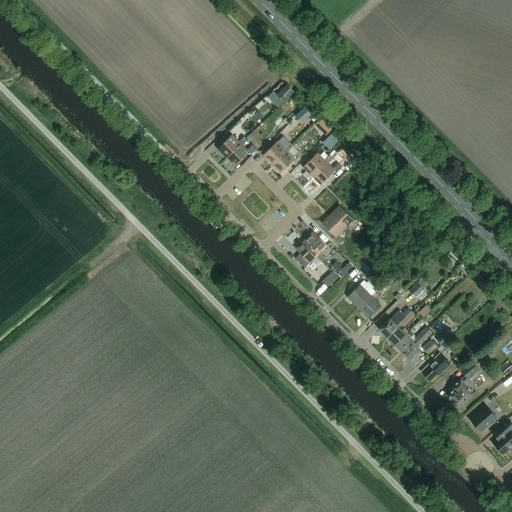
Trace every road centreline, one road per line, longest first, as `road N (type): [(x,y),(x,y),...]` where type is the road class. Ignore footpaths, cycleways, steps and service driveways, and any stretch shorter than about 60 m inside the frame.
road 1 (unclassified): [(420,511),(0,87)]
road 2 (primary): [(511,256),(258,0)]
road 3 (tertiary): [(511,494),(432,427),(257,248)]
road 4 (tertiary): [(210,201),(11,0)]
road 5 (unclassified): [(257,248),(296,212),(250,165),(210,201)]
